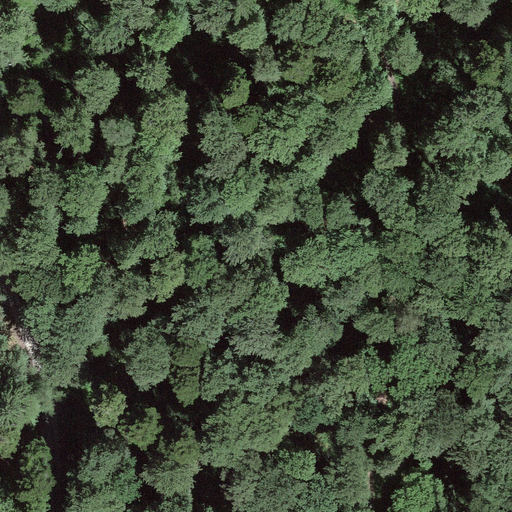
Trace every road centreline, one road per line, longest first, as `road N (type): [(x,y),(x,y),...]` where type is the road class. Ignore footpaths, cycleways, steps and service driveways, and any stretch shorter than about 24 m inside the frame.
road 1 (track): [(366,0),(397,91),(381,260),(395,511)]
road 2 (track): [(0,364),(29,511)]
